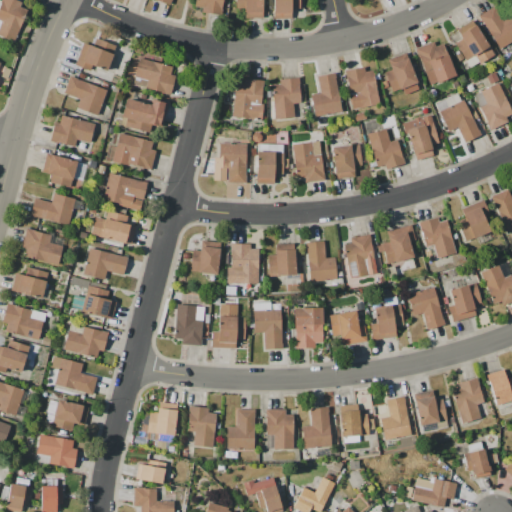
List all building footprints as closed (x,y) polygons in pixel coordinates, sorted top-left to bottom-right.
[(14,41),(0,35),(0,0),(14,0),(22,3),(20,7),(27,9),(14,41)] [(201,13),(220,16),(222,0),(194,0),(194,6),(202,7),(201,13)] [(261,0),(261,18),(245,18),(245,8),(236,8),(236,0),(261,0)] [(273,0),(299,0),(300,8),(291,9),(291,19),(274,19),(273,0)] [(478,16),(493,6),(503,21),(510,16),(511,19),(511,40),(499,49),(478,16)] [(476,25),(494,55),(480,64),(479,62),(470,67),(455,43),(462,39),(460,34),(476,25)] [(115,46),(106,71),(92,65),(90,71),(75,65),(83,43),(93,46),(96,39),(115,46)] [(430,85),(415,49),(433,41),(435,46),(442,43),(455,75),(430,85)] [(455,55),(460,52),(463,58),(459,61),(455,55)] [(139,58),(172,67),(170,74),(175,76),(170,95),(145,88),(147,81),(134,77),(139,58)] [(407,58),(417,82),(415,83),(417,89),(404,95),(402,88),(392,92),(384,73),(392,70),(390,65),(407,58)] [(345,70),(364,66),(365,72),(373,70),(380,104),(352,109),(345,70)] [(1,76),(5,67),(11,69),(7,79),(1,76)] [(334,73),(342,111),(315,117),(311,95),(320,93),(317,76),(334,73)] [(486,76),(492,73),(497,81),(490,84),(486,76)] [(106,90),(97,115),(77,108),(80,99),(63,93),(70,76),(78,78),(77,79),(106,90)] [(272,85),(279,84),(279,79),(298,78),(300,103),(293,104),(294,117),(275,118),(272,85)] [(236,82),(244,83),(244,79),(262,81),(260,104),(263,104),(262,120),(232,117),(236,82)] [(473,95),(498,83),(511,111),(511,114),(506,117),(508,121),(490,130),(473,95)] [(126,98),(151,105),(152,100),(167,104),(161,127),(151,125),(149,133),(124,126),(126,118),(121,117),(126,98)] [(463,100),(480,135),(465,143),(458,128),(449,132),(439,112),(463,100)] [(355,121),(353,114),(364,112),(365,118),(355,121)] [(61,115),(94,124),(90,143),(76,139),(75,147),(50,141),(54,122),(59,123),(61,115)] [(438,143),(430,145),(433,156),(416,161),(407,133),(405,134),(402,123),(413,120),(413,119),(420,117),(420,118),(430,115),(438,143)] [(366,134),(385,129),(389,142),(396,140),(401,156),(401,155),(404,164),(386,170),(384,165),(376,167),(376,166),(370,168),(368,163),(374,161),(366,134)] [(119,133),(153,142),(151,149),(155,151),(150,170),(143,168),(143,167),(126,163),(126,165),(112,161),(119,133)] [(292,145),(311,142),(313,156),(320,155),(324,180),(305,183),(305,177),(297,178),(292,145)] [(245,144),(245,183),(228,183),(228,166),(219,166),(219,144),(245,144)] [(361,164),(361,165),(353,166),(355,178),(336,180),(332,147),(358,144),(359,150),(365,149),(368,162),(361,164)] [(256,184),(257,151),(274,152),(274,153),(283,153),(282,174),(274,174),(273,184),(256,184)] [(46,154),(78,162),(71,188),(49,182),(51,174),(41,172),(46,154)] [(109,173),(146,183),(139,211),(118,206),(119,203),(102,199),(109,173)] [(491,196),(507,190),(511,201),(511,229),(506,232),(491,196)] [(30,216),(35,199),(51,203),(53,193),(75,199),(68,225),(30,216)] [(457,222),(465,218),(464,214),(480,208),(478,202),(483,200),(489,214),(483,216),(489,231),(465,241),(457,222)] [(97,205),(96,214),(88,212),(90,203),(97,205)] [(91,234),(96,217),(105,219),(107,211),(127,216),(125,225),(135,227),(130,244),(91,234)] [(446,220),(455,252),(437,258),(433,245),(426,247),(418,223),(437,218),(438,222),(446,220)] [(388,237),(400,233),(399,228),(410,225),(415,240),(409,242),(413,257),(387,264),(383,252),(378,253),(376,246),(381,245),(381,243),(389,241),(388,237)] [(25,257),(27,249),(21,248),(26,229),(33,230),(32,231),(51,236),(49,243),(62,246),(57,265),(25,257)] [(343,245),(351,243),(350,238),(369,235),(371,244),(370,244),(373,260),(366,261),(368,275),(350,279),(343,245)] [(220,243),(218,274),(190,272),(192,249),(200,250),(201,241),(220,243)] [(306,243),(323,241),(325,258),(334,257),(336,280),(310,282),(306,243)] [(258,249),(258,283),(227,283),(227,268),(231,268),(231,251),(230,251),(230,244),(250,244),(250,249),(258,249)] [(89,248),(127,258),(123,275),(106,271),(104,280),(83,274),(89,248)] [(275,251),(294,249),(296,274),(277,275),(277,273),(268,274),(267,256),(275,255),(275,251)] [(479,273),(505,262),(511,277),(511,301),(502,306),(500,302),(493,305),(479,273)] [(11,290),(15,274),(25,276),(27,267),(49,273),(44,289),(51,290),(49,300),(11,290)] [(81,311),(86,288),(69,284),(70,277),(105,286),(105,290),(108,291),(106,299),(115,301),(111,318),(81,311)] [(475,282),(481,303),(473,305),(476,315),(453,322),(448,307),(453,305),(449,291),(475,282)] [(444,325),(427,330),(422,313),(413,315),(407,295),(433,287),(444,325)] [(280,310),(282,344),(282,349),(264,349),(263,333),(254,333),(253,303),(270,302),(270,310),(280,310)] [(7,303),(13,304),(13,306),(44,314),(38,340),(5,331),(7,323),(2,322),(7,303)] [(174,338),(176,304),(195,305),(195,307),(203,308),(200,346),(181,344),(182,339),(174,338)] [(211,348),(212,332),(218,332),(219,304),(237,305),(237,318),(245,318),(245,339),(235,338),(235,348),(211,348)] [(373,308),(399,304),(402,326),(394,327),(396,336),(372,340),(369,324),(376,323),(373,308)] [(321,308),(323,341),(315,342),(316,348),(296,349),(294,309),(321,308)] [(329,316),(337,314),(337,313),(355,311),(357,326),(364,325),(367,341),(341,345),(340,335),(331,336),(329,316)] [(63,349),(69,330),(81,334),(83,327),(100,332),(101,330),(108,332),(103,351),(99,350),(96,358),(63,349)] [(41,344),(43,337),(50,339),(49,346),(41,344)] [(28,346),(20,372),(6,367),(4,373),(0,371),(0,346),(6,348),(9,340),(28,346)] [(54,385),(62,358),(83,364),(80,373),(97,378),(92,395),(54,385)] [(511,399),(496,405),(488,380),(505,375),(506,379),(511,376),(511,399)] [(462,424),(452,391),(459,389),(458,384),(476,378),(483,402),(476,405),(480,418),(462,424)] [(0,382),(23,390),(15,416),(0,411),(0,382)] [(415,399),(433,396),(434,400),(442,399),(447,427),(437,429),(436,423),(420,426),(415,399)] [(410,435),(384,440),(380,418),(389,416),(386,400),(403,397),(410,435)] [(57,399),(88,407),(81,434),(51,426),(54,415),(53,415),(57,399)] [(166,442),(165,450),(156,449),(158,434),(142,432),(143,424),(148,425),(149,413),(157,414),(159,402),(177,404),(176,411),(177,411),(173,443),(166,442)] [(339,405),(357,403),(358,415),(366,414),(368,435),(359,436),(359,441),(344,443),(343,437),(342,437),(339,405)] [(193,446),(194,432),(187,431),(189,407),(208,408),(207,413),(215,414),(212,448),(193,446)] [(302,427),(311,426),(309,409),(327,407),(331,445),(304,448),(302,427)] [(236,410),(254,410),(254,449),(226,449),(226,427),(236,427),(236,410)] [(293,415),(293,448),(273,448),(273,447),(266,447),(266,418),(265,418),(265,410),(285,410),(285,415),(293,415)] [(0,421),(10,425),(4,441),(0,439),(0,421)] [(39,434),(72,440),(71,448),(76,449),(73,468),(35,461),(39,434)] [(463,454),(469,452),(467,445),(480,442),(482,449),(483,449),(490,474),(473,478),(471,470),(467,471),(463,454)] [(167,451),(168,444),(177,446),(175,453),(167,451)] [(488,454),(496,453),(498,463),(490,464),(488,454)] [(136,479),(139,464),(147,465),(148,460),(166,463),(162,484),(136,479)] [(336,460),(342,464),(338,472),(331,469),(336,460)] [(348,461),(359,460),(359,469),(349,469),(348,461)] [(511,460),(502,471),(511,480),(511,460)] [(334,483),(319,511),(317,511),(310,508),(308,511),(301,511),(293,508),(303,487),(314,493),(322,477),(334,483)] [(283,510),(276,511),(266,511),(265,507),(260,509),(254,493),(247,496),(243,484),(253,480),(254,484),(272,478),(283,510)] [(412,500),(416,480),(432,483),(433,478),(456,484),(452,499),(445,497),(443,507),(412,500)] [(41,511),(41,479),(56,479),(56,486),(62,486),(62,504),(56,504),(56,511),(41,511)] [(20,511),(5,509),(10,483),(31,487),(28,505),(22,504),(20,511)] [(133,488),(143,488),(156,488),(156,501),(173,501),(173,511),(141,511),(141,506),(133,506),(133,488)] [(205,511),(209,502),(229,508),(227,511),(205,511)]
